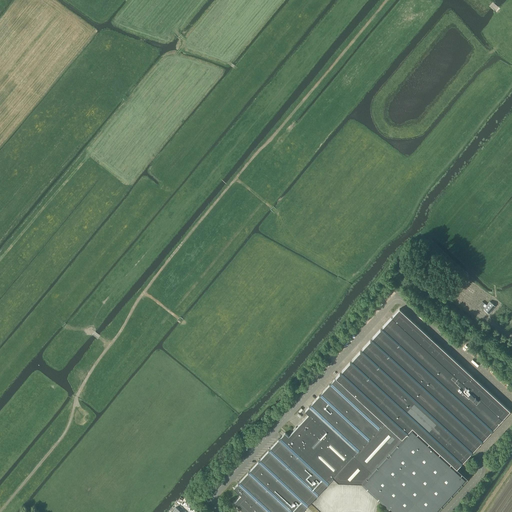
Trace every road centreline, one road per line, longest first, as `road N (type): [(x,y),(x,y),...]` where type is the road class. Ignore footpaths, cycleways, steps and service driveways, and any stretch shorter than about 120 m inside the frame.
road 1 (track): [(142,293),(386,0)]
road 2 (track): [(0,511),(66,430),(76,396),(142,293),(192,327)]
